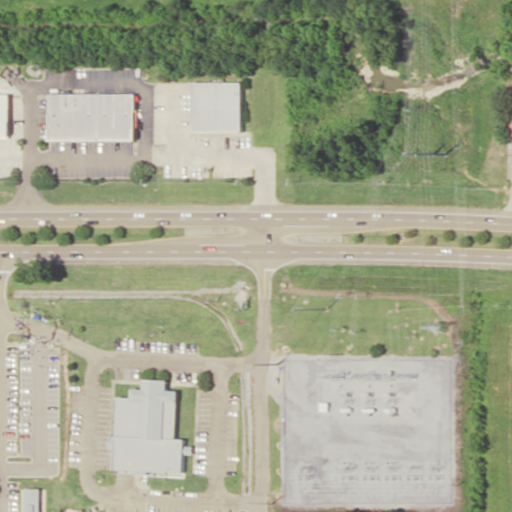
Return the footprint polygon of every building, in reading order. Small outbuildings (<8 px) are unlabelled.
[(193,81),(242,81),(243,131),(193,130),(193,81)] [(51,92),(136,92),(137,139),(51,138),(51,92)] [(0,93),(8,94),(7,136),(0,136),(0,93)] [(145,377),(169,378),(169,389),(180,389),(177,438),(186,438),(185,472),(115,468),(116,447),(110,447),(111,434),(117,434),(119,395),(132,396),(133,386),(144,387),(145,377)] [(41,511),(41,487),(26,487),(25,511),(41,511)]
